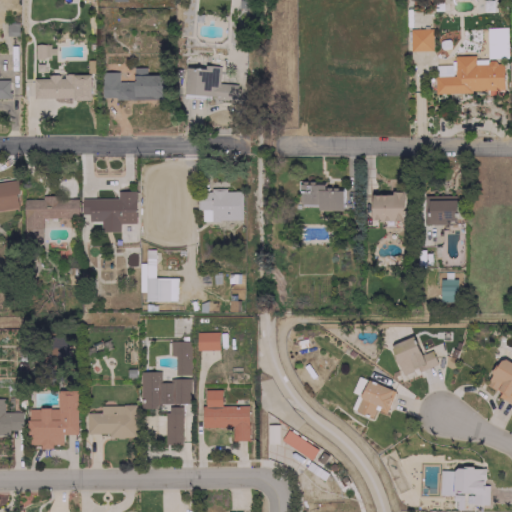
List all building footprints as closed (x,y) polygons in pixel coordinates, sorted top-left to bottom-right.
[(431,28),(409,28),(409,51),(431,51),(431,28)] [(34,57),(54,57),(54,45),(34,45),(34,57)] [(453,56),(453,76),(434,76),(434,93),(502,92),(502,62),(474,62),(474,55),(453,56)] [(236,84),(218,83),(219,67),(185,65),(183,96),(235,99),(236,84)] [(101,71),(101,99),(165,98),(165,74),(145,74),(145,67),(133,67),(133,81),(117,81),(117,71),(101,71)] [(32,78),(32,98),(89,98),(89,74),(46,74),(46,78),(32,78)] [(0,79),(0,98),(9,98),(9,79),(0,79)] [(0,209),(19,207),(15,180),(0,181),(0,209)] [(323,180),(298,180),(298,205),(317,204),(317,210),(342,210),(341,187),(324,187),(323,180)] [(201,219),(239,220),(240,190),(197,189),(197,209),(201,209),(201,219)] [(135,223),(135,191),(116,191),(116,198),(80,198),(80,214),(88,214),(89,221),(100,221),(100,231),(119,231),(119,223),(135,223)] [(404,220),(404,192),(371,193),(371,220),(404,220)] [(455,195),(426,196),(427,224),(455,223),(455,195)] [(23,236),(41,236),(41,217),(77,217),(77,197),(41,196),(41,199),(23,198),(23,236)] [(144,300),(176,300),(176,277),(154,277),(154,250),(145,250),(145,263),(139,262),(138,291),(144,291),(144,300)] [(439,302),(456,302),(455,278),(438,279),(439,302)] [(218,331),(196,331),(196,349),(218,349),(218,331)] [(431,350),(419,354),(413,336),(389,344),(400,374),(417,368),(418,370),(436,364),(431,350)] [(189,374),(189,341),(168,340),(168,354),(174,354),(174,374),(189,374)] [(511,387),(511,363),(499,357),(485,384),(499,392),(497,397),(511,404),(511,387)] [(159,371),(139,371),(139,409),(155,408),(155,403),(189,403),(189,378),(171,378),(171,381),(160,382),(159,371)] [(351,392),(360,395),(366,379),(357,376),(351,392)] [(355,410),(371,416),(374,409),(384,413),(392,390),(367,379),(355,410)] [(202,427),(231,426),(231,440),(248,440),(247,405),(221,405),(220,389),(202,389),(202,427)] [(77,390),(57,390),(57,407),(27,408),(28,444),(39,444),(39,446),(62,446),(62,434),(77,433),(77,390)] [(0,434),(10,434),(9,429),(22,429),(22,411),(3,412),(2,398),(0,397),(0,434)] [(135,405),(99,404),(99,412),(86,412),(85,433),(107,433),(107,437),(134,437),(135,405)] [(182,406),(165,406),(164,444),(181,444),(182,406)] [(280,440),(310,459),(317,448),(286,430),(280,440)] [(439,468),(439,493),(484,493),(484,468),(439,468)]
